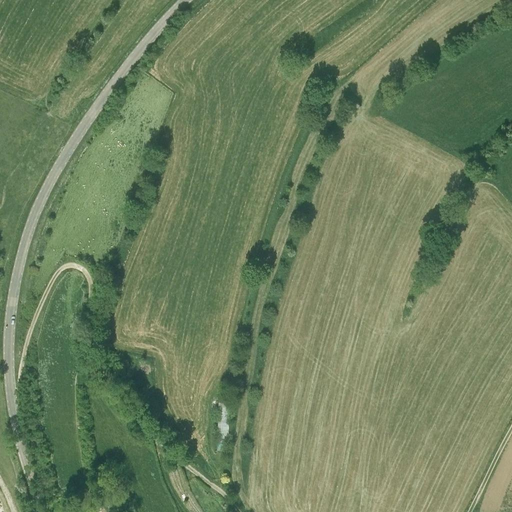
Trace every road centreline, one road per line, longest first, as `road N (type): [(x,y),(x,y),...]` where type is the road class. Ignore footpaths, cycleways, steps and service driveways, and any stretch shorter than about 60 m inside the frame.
road 1 (tertiary): [(41,511),(9,396),(7,336),(18,267),(39,203),(83,125),(185,0)]
road 2 (track): [(237,511),(113,391),(91,343),(90,281),(79,267),(64,266),(53,278),(27,337),(11,407)]
